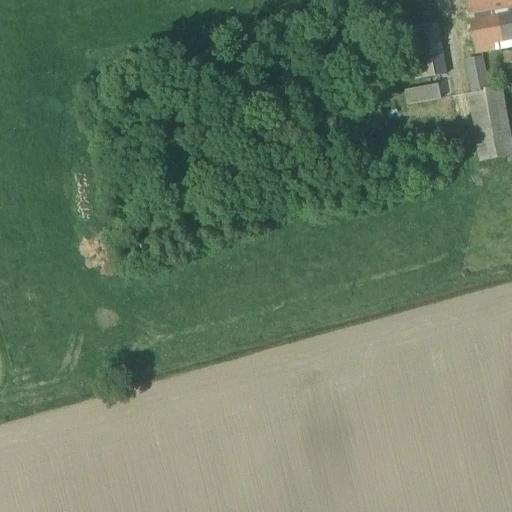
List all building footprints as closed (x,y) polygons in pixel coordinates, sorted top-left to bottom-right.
[(511,0),(463,0),(474,56),(511,48),(511,0)] [(410,82),(445,76),(436,26),(401,32),(410,82)] [(503,66),(511,64),(511,52),(502,54),(503,66)] [(470,91),(486,88),(481,60),(465,63),(470,91)] [(480,163),(511,157),(500,90),(468,96),(480,163)] [(347,153),(389,129),(377,109),(336,133),(347,153)]
